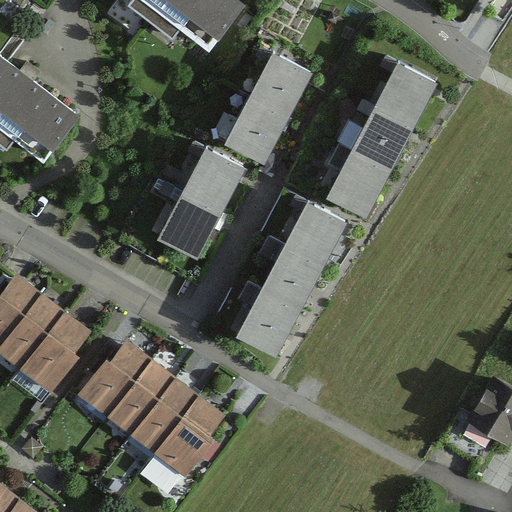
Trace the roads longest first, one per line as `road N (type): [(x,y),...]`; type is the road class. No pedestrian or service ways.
road 1 (residential): [(186,332),(272,389),(492,499)]
road 2 (residential): [(186,332),(0,224)]
